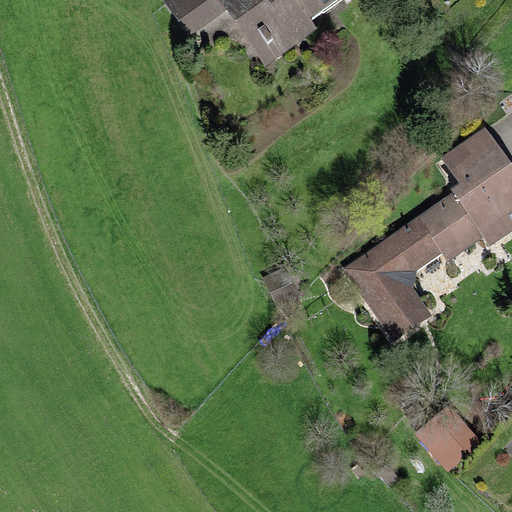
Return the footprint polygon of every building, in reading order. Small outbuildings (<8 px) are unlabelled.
[(175,0),(167,5),(191,41),(235,12),(268,62),(311,34),(304,23),(338,0),(175,0)] [(475,150),(449,168),(466,192),(492,174),(475,150)] [(484,182),(349,276),(397,345),(433,320),(410,287),(486,234),(494,246),(511,233),(511,180),(492,194),(484,182)] [(284,277),(269,283),(281,308),(295,302),(284,277)] [(446,405),(416,433),(449,470),(480,443),(446,405)]
